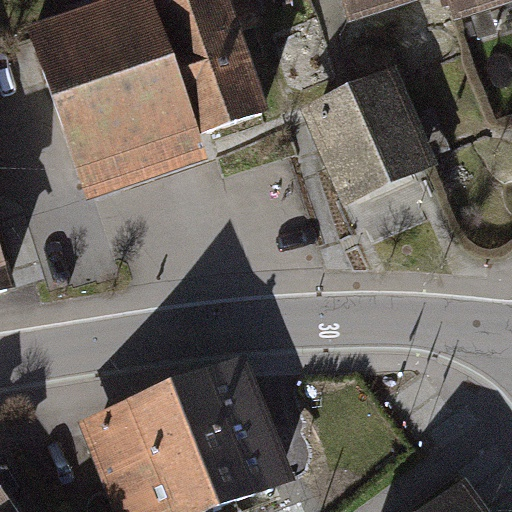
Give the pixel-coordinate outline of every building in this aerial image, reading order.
[(194,138),(149,12),(145,0),(144,0),(32,39),(80,177),(194,138)] [(247,0),(181,0),(149,12),(194,138),(261,114),(233,34),(257,25),(247,0)] [(343,0),(350,18),(406,0),(450,0),(455,14),(499,0),(343,0)] [(389,86),(317,117),(329,145),(319,149),(329,173),(339,168),(344,178),(334,183),(341,199),(423,163),(389,86)] [(449,150),(437,121),(423,127),(435,155),(449,150)] [(233,378),(175,400),(217,509),(275,486),(258,442),(233,378)] [(208,511),(217,509),(175,400),(98,430),(130,511),(208,511)] [(290,430),(258,442),(275,486),(308,474),(290,430)] [(485,511),(466,486),(430,511),(485,511)] [(9,511),(0,497),(0,511),(9,511)]
